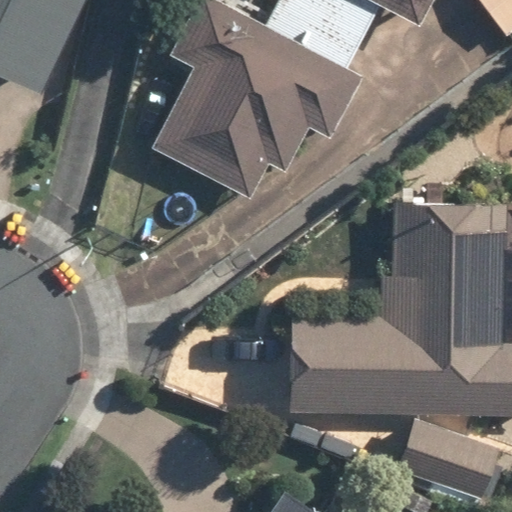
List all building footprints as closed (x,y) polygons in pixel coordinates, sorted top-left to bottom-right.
[(0,0),(0,78),(30,93),(74,0),(0,0)] [(267,0),(260,16),(226,0),(190,0),(164,53),(185,63),(145,145),(248,194),(263,162),(280,170),(302,124),(321,134),(353,68),(345,64),(374,3),(415,23),(425,0),(267,0)] [(511,23),(511,0),(477,0),(501,32),(511,23)] [(511,337),(503,337),(506,205),(386,202),(383,307),(287,305),(285,408),(408,411),(511,413),(511,337)] [(499,441),(408,411),(389,469),(481,499),(499,441)] [(308,511),(274,490),(260,511),(308,511)]
